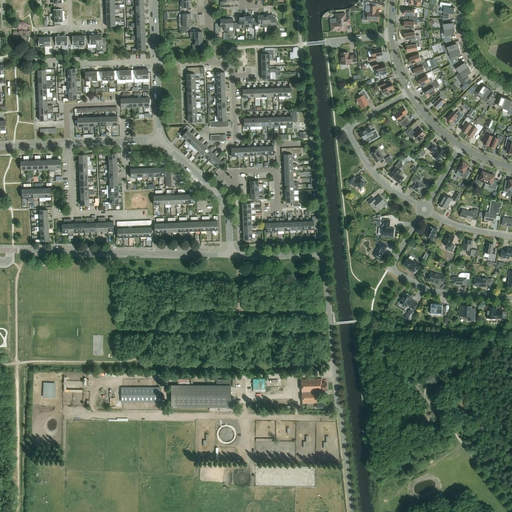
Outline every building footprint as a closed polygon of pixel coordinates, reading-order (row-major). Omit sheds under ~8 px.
[(180,11),(186,11),(186,8),(190,8),(190,1),(182,2),(182,8),(180,8),(180,11)] [(443,18),(449,19),(449,13),(454,14),(455,8),(450,7),(451,4),(441,2),(440,6),(441,7),(441,12),(444,12),(444,13),(444,15),(443,15),(443,18)] [(50,16),(52,16),(64,16),(64,15),(64,14),(64,13),(65,12),(65,11),(64,12),(62,12),(62,9),(61,9),(60,6),(54,7),(54,14),(50,14),(50,16)] [(363,20),(367,20),(367,21),(378,21),(379,13),(376,12),(376,7),(369,6),(369,12),(367,12),(367,13),(363,13),(363,20)] [(411,19),(417,19),(418,13),(415,13),(415,9),(405,9),(405,15),(411,16),(411,19)] [(179,21),(191,20),(191,14),(186,14),(186,11),(180,11),(180,14),(182,14),(182,17),(179,18),(179,21)] [(338,30),(338,31),(347,30),(347,26),(351,26),(350,17),(346,18),(345,14),(336,15),(337,23),(331,23),(331,31),(338,30)] [(255,18),(255,28),(255,30),(257,30),(257,28),(258,28),(258,26),(258,25),(262,25),(262,28),(264,28),(264,15),(258,15),(258,18),(255,18)] [(270,15),(264,15),(264,28),(265,33),(267,33),(267,26),(271,26),(277,26),(276,19),(274,19),(273,15),(270,15)] [(64,16),(52,16),(52,18),(54,18),(55,26),(61,26),(61,22),(63,22),(63,19),(65,19),(65,20),(65,19),(65,18),(64,18),(64,17),(64,16)] [(239,23),(236,23),(236,29),(239,29),(239,25),(243,25),(243,29),(246,28),(245,16),(239,16),(239,23)] [(252,16),(245,16),(246,28),(248,28),(248,24),(252,24),(252,27),(252,29),(255,28),(255,18),(252,18),(252,16)] [(443,24),(444,30),(455,29),(455,25),(454,25),(454,23),(449,24),(449,19),(443,18),(443,22),(444,22),(444,24),(443,24)] [(227,31),(227,19),(220,19),(220,23),(215,24),(215,30),(221,30),(221,28),(224,28),(224,31),(227,31)] [(233,19),(227,19),(227,31),(230,31),(229,27),(233,27),(233,29),(236,29),(236,23),(233,23),(233,19)] [(417,19),(411,19),(411,22),(404,21),(404,28),(415,28),(415,24),(417,24),(417,19)] [(191,26),(191,20),(179,21),(179,23),(183,23),(183,26),(179,27),(179,30),(181,30),(187,30),(189,30),(189,26),(191,26)] [(444,42),(445,42),(451,40),(450,35),(455,34),(455,33),(455,29),(444,30),(444,36),(445,36),(445,38),(444,38),(444,42)] [(413,42),(419,41),(421,41),(420,35),(416,36),(415,32),(405,34),(406,41),(413,39),(413,42)] [(87,37),(88,45),(96,44),(96,34),(95,34),(94,34),(93,33),(92,33),(92,35),(90,35),(90,37),(87,37)] [(96,44),(105,44),(105,38),(102,38),(102,35),(99,35),(99,33),(98,33),(97,33),(96,34),(96,44)] [(53,38),(53,46),(62,46),(61,35),(60,35),(59,35),(58,35),(58,34),(58,35),(58,37),(55,37),(55,38),(53,38)] [(61,35),(62,46),(70,45),(70,38),(68,38),(67,36),(65,36),(65,35),(65,34),(64,34),(63,35),(62,35),(61,35)] [(70,38),(70,45),(79,45),(79,36),(72,36),(73,37),(70,38)] [(79,36),(79,45),(88,45),(87,37),(85,37),(85,36),(79,36)] [(35,41),(35,47),(45,46),(44,37),(38,38),(38,40),(35,41)] [(44,37),(45,46),(53,46),(53,38),(50,38),(50,37),(44,37)] [(203,38),(194,39),(194,45),(192,45),(192,48),(201,48),(201,45),(203,45),(203,38)] [(452,46),(451,44),(452,43),(451,40),(445,42),(446,45),(443,45),(446,54),(449,53),(460,49),(458,45),(458,46),(457,44),(452,46)] [(420,47),(419,41),(413,42),(414,45),(407,46),(408,52),(418,50),(417,47),(420,47)] [(370,61),(376,60),(376,57),(382,56),(381,47),(370,49),(372,56),(369,57),(370,61)] [(453,63),(459,61),(456,56),(461,54),(460,53),(461,52),(460,49),(449,53),(451,58),(449,59),(451,64),(453,64),(453,63)] [(272,51),(268,51),(265,51),(264,51),(264,54),(261,54),(261,61),(270,60),(274,60),(274,51),(273,51),(272,51)] [(341,60),(341,64),(350,63),(349,62),(356,62),(355,55),(349,55),(348,52),(341,53),(341,60)] [(419,64),(425,62),(423,57),(420,58),(419,54),(409,58),(412,64),(418,62),(419,64)] [(437,58),(431,60),(433,68),(440,65),(437,58)] [(427,61),(425,62),(419,64),(420,67),(414,70),(416,75),(426,72),(424,69),(427,68),(427,67),(429,67),(427,61)] [(453,64),(451,64),(450,65),(452,68),(455,66),(460,73),(469,67),(467,64),(466,65),(465,63),(461,66),(460,64),(459,61),(453,63),(453,64)] [(375,67),(377,72),(375,73),(377,77),(387,74),(384,63),(378,65),(377,62),(371,64),(372,68),(375,67)] [(471,79),(469,77),(468,77),(467,75),(471,72),(470,71),(471,70),(469,67),(460,73),(457,75),(464,85),(471,79)] [(125,70),(120,71),(120,72),(117,72),(117,80),(125,79),(125,70)] [(134,79),(134,71),(132,71),(131,70),(125,70),(125,79),(134,79)] [(142,70),(137,70),(137,71),(134,71),(134,79),(142,79),(142,70)] [(108,80),(108,71),(102,71),(102,72),(99,72),(100,80),(108,80)] [(117,80),(117,72),(114,72),(114,71),(108,71),(108,80),(117,80)] [(100,80),(99,72),(97,72),(91,72),(91,81),(100,80)] [(429,85),(434,82),(431,77),(429,79),(427,76),(419,81),(422,86),(428,83),(429,85)] [(434,82),(429,85),(431,88),(425,91),(428,97),(437,92),(435,89),(442,85),(439,80),(434,82)] [(382,87),(385,94),(394,90),(390,82),(385,84),(384,81),(378,84),(380,88),(382,87)] [(483,98),(490,88),(487,86),(486,87),(485,86),(481,90),(480,89),(480,88),(475,83),(468,91),(472,94),(473,92),(475,94),(482,99),(483,98)] [(490,88),(483,98),(487,101),(487,102),(489,103),(488,105),(491,107),(492,105),(496,99),(493,97),(493,98),(491,97),(494,92),(492,91),(493,91),(490,88)] [(368,104),(365,99),(368,97),(364,90),(359,93),(360,96),(360,97),(356,99),(358,101),(357,102),(356,103),(357,105),(359,105),(359,104),(362,108),(368,104)] [(439,100),(434,105),(438,109),(446,102),(443,99),(445,97),(441,93),(436,97),(439,100)] [(503,109),(507,98),(504,97),(504,98),(502,97),(498,106),(503,109)] [(511,115),(511,106),(510,106),(511,101),(511,100),(511,99),(507,98),(503,109),(508,110),(507,114),(511,115)] [(407,120),(404,115),(408,112),(404,108),(400,110),(401,111),(394,115),(400,123),(400,122),(404,128),(411,123),(408,119),(407,120)] [(447,119),(452,123),(456,118),(459,121),(464,115),(459,111),(456,113),(454,111),(447,119)] [(292,128),(292,122),(297,122),(296,112),(290,112),(290,117),(287,117),(286,117),(286,126),(286,128),(292,128)] [(467,134),(473,126),(470,124),(472,120),(467,117),(464,122),(466,124),(462,131),(467,134)] [(473,126),(467,134),(473,138),(477,131),(479,133),(483,127),(478,124),(476,128),(473,126)] [(192,135),(193,135),(196,132),(194,130),(191,134),(188,131),(189,130),(186,126),(179,134),(186,141),(192,135)] [(359,133),(361,136),(361,137),(362,137),(363,140),(368,137),(370,138),(372,141),(379,137),(375,130),(372,132),(369,127),(363,131),(363,130),(360,132),(359,133)] [(423,138),(426,135),(420,128),(415,132),(412,130),(407,134),(412,139),(415,136),(420,141),(423,138)] [(489,146),(493,137),(490,135),(491,132),(489,131),(489,130),(487,129),(484,136),(486,137),(483,143),(489,146)] [(192,135),(186,141),(191,145),(197,139),(200,136),(199,134),(195,138),(193,135),(192,135)] [(493,137),(489,146),(495,148),(498,142),(500,143),(503,137),(498,135),(497,138),(493,137)] [(197,139),(191,145),(195,149),(201,143),(202,143),(205,140),(203,138),(200,142),(197,139)] [(201,143),(195,149),(200,153),(205,147),(206,147),(209,144),(207,142),(204,146),(202,143),(201,143)] [(439,147),(439,149),(432,144),(428,149),(435,154),(433,156),(439,160),(445,152),(439,147)] [(205,147),(200,153),(204,157),(210,151),(211,151),(214,148),(212,146),(209,150),(206,147),(205,147)] [(378,148),(371,153),(374,157),(373,157),(377,162),(384,158),(378,148)] [(210,151),(204,157),(209,161),(214,155),(215,155),(218,152),(216,150),(213,154),(211,151),(210,151)] [(214,155),(209,161),(213,165),(219,159),(222,156),(221,154),(217,158),(215,155),(214,155)] [(388,164),(393,161),(390,156),(385,159),(388,164)] [(219,159),(213,165),(217,169),(223,163),(224,164),(227,160),(225,158),(222,162),(219,159)] [(396,168),(390,176),(400,184),(404,178),(399,175),(402,172),(399,170),(403,165),(402,162),(400,160),(395,167),(396,168)] [(458,171),(457,174),(460,176),(461,175),(466,179),(470,172),(466,170),(469,165),(463,162),(458,171)] [(486,183),(489,174),(483,171),(481,176),(478,175),(475,182),(481,184),(482,182),(486,183)] [(489,174),(486,183),(490,184),(489,187),(494,189),(496,182),(494,181),(495,176),(489,174)] [(355,187),(357,186),(360,189),(367,182),(360,175),(357,179),(354,176),(348,182),(350,185),(352,184),(355,187)] [(412,182),(416,184),(413,189),(419,193),(418,193),(421,194),(423,191),(422,191),(426,186),(419,182),(421,179),(416,176),(412,182)] [(383,206),(387,203),(381,195),(375,200),(373,197),(368,201),(372,206),(375,203),(380,209),(383,206)] [(446,209),(452,199),(445,195),(439,205),(446,209)] [(480,213),(480,216),(485,217),(485,220),(495,222),(496,214),(497,213),(500,214),(501,207),(502,207),(503,202),(491,200),(489,213),(486,212),(485,215),(483,215),(484,213),(480,213)] [(473,220),(474,215),(477,216),(478,210),(474,209),(474,210),(471,209),(471,212),(463,210),(461,217),(473,220)] [(312,221),(309,221),(308,221),(308,230),(314,230),(314,225),(317,225),(317,218),(317,216),(312,217),(312,221)] [(502,225),(511,227),(511,219),(504,218),(502,225)] [(379,228),(378,235),(382,235),(381,236),(393,237),(394,229),(389,229),(390,220),(384,220),(383,228),(382,228),(379,228)] [(62,233),(68,233),(68,224),(62,224),(62,226),(59,226),(59,233),(62,233)] [(430,225),(428,230),(426,235),(431,238),(429,243),(434,245),(437,238),(434,237),(437,229),(430,225)] [(455,236),(447,233),(445,237),(446,237),(443,244),(448,246),(447,250),(453,252),(455,246),(452,244),(455,236)] [(465,239),(463,249),(467,250),(468,251),(468,255),(474,256),(475,250),(471,249),(473,241),(465,239)] [(376,251),(374,256),(378,259),(382,262),(385,256),(386,257),(388,254),(384,251),(387,246),(381,243),(376,251)] [(484,257),(488,257),(488,260),(494,261),(496,254),(492,254),(493,244),(487,243),(484,257)] [(502,250),(501,257),(509,259),(509,257),(511,257),(511,248),(508,248),(508,251),(502,250)] [(408,258),(404,265),(410,269),(409,269),(413,272),(415,269),(418,271),(422,264),(416,261),(416,262),(408,258)] [(429,278),(428,280),(433,281),(433,282),(439,283),(440,281),(444,282),(446,276),(441,275),(435,274),(431,273),(430,274),(429,275),(428,277),(428,278),(429,278)] [(459,277),(458,277),(453,277),(453,280),(452,285),(457,285),(457,284),(466,285),(466,279),(469,279),(470,273),(465,273),(463,273),(461,273),(459,275),(459,277)] [(480,278),(475,278),(475,285),(479,286),(487,287),(487,286),(492,286),(492,279),(487,279),(487,278),(480,278)] [(400,303),(403,305),(403,307),(403,308),(404,308),(405,308),(406,307),(407,307),(408,305),(411,307),(411,310),(410,310),(409,311),(408,312),(406,315),(405,317),(405,318),(406,319),(406,320),(407,320),(408,321),(409,321),(410,321),(411,320),(412,319),(414,315),(415,314),(415,313),(414,312),(414,311),(413,310),(412,310),(413,309),(415,309),(418,303),(411,299),(413,297),(406,293),(400,303)] [(432,303),(431,314),(446,315),(446,306),(443,306),(443,304),(432,303)] [(460,305),(460,316),(468,316),(468,320),(475,320),(475,314),(472,314),(472,306),(460,305)] [(496,318),(502,318),(503,318),(502,321),(506,321),(507,312),(496,311),(497,308),(488,307),(487,318),(496,319),(496,318)] [(255,389),(267,389),(267,378),(254,379),(255,389)] [(321,379),(301,380),(302,403),(318,403),(318,392),(321,392),(321,391),(327,390),(327,383),(322,383),(321,379)] [(57,397),(57,382),(45,382),(45,397),(57,397)] [(171,385),(171,407),(231,407),(231,385),(171,385)] [(121,389),(121,403),(122,403),(124,403),(124,400),(159,399),(159,402),(161,402),(161,387),(159,387),(159,390),(124,391),(124,388),(121,388),(121,389)]
